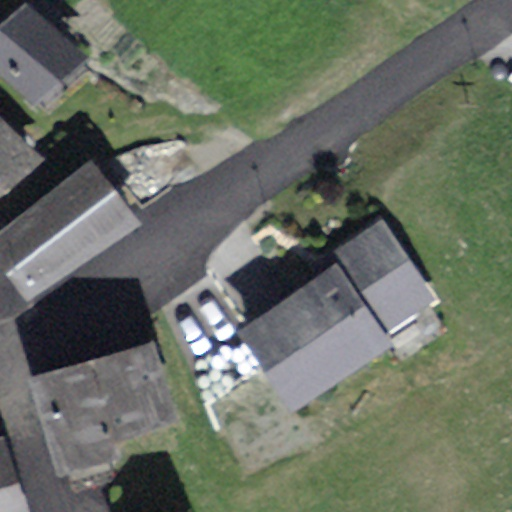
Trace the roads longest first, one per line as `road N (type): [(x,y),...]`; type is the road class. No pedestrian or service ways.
road 1 (unclassified): [(511,9),(22,338),(0,380)]
road 2 (unclassified): [(0,391),(43,511)]
